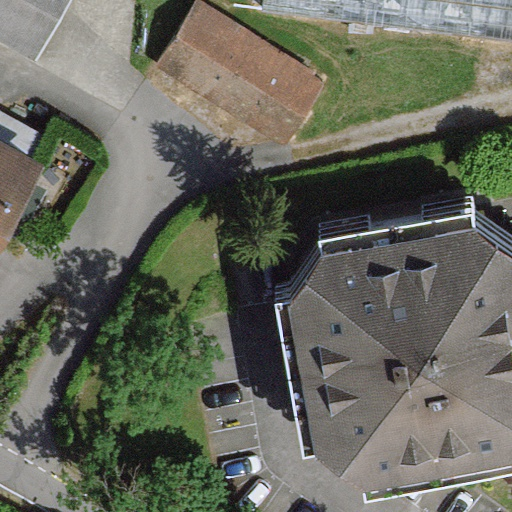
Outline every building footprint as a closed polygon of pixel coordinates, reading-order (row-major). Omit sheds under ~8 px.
[(0,0),(0,22),(34,42),(57,0),(0,0)] [(196,0),(161,56),(288,136),(324,79),(200,0),(196,0)] [(511,0),(260,0),(261,1),(511,31),(511,0)] [(0,189),(26,142),(0,128),(0,189)] [(511,241),(479,247),(473,208),(318,234),(324,271),(287,277),(314,437),(352,431),(358,468),(510,442),(503,404),(511,402),(511,241)]
